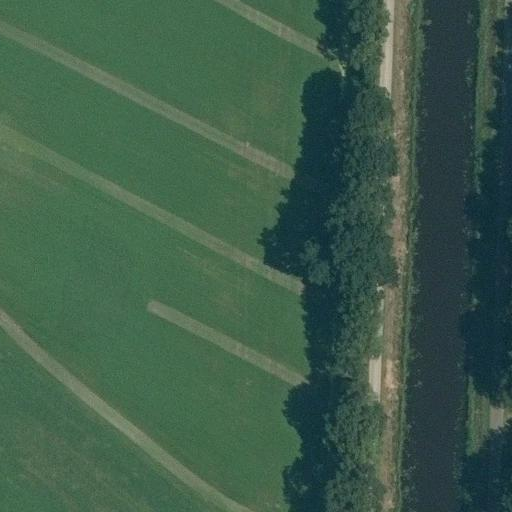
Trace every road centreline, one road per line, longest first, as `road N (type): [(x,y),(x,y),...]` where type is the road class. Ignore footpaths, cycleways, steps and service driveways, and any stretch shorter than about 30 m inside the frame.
road 1 (unclassified): [(492,511),(510,0)]
road 2 (track): [(367,511),(385,0)]
